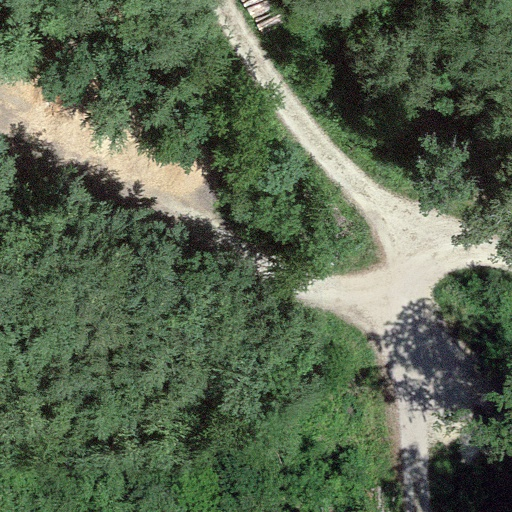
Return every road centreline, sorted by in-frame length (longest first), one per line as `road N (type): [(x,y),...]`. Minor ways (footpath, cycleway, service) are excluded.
road 1 (track): [(415,287),(305,281),(0,115)]
road 2 (track): [(238,0),(305,121),(355,184),(426,234)]
road 3 (track): [(426,234),(415,287),(429,511)]
